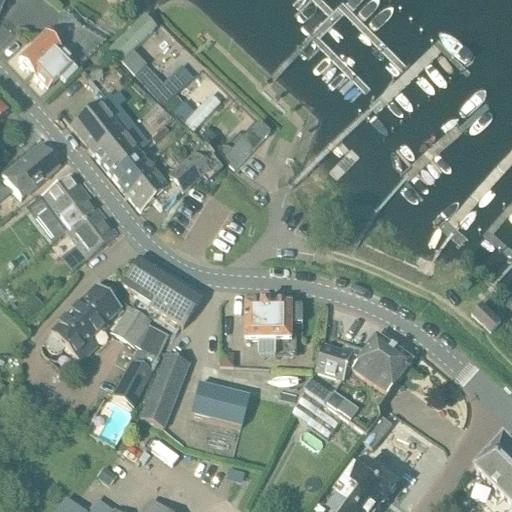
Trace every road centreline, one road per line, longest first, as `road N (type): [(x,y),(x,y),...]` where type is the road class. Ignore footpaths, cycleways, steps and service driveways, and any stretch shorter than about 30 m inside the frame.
road 1 (tertiary): [(502,404),(421,336),(369,307),(287,284),(199,276),(164,259),(0,73)]
road 2 (track): [(511,368),(449,309),(318,251)]
road 3 (residential): [(413,511),(502,404)]
